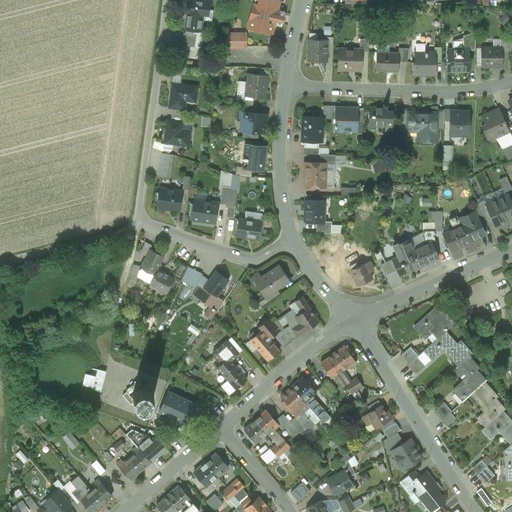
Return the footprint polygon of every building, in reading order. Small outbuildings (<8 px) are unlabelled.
[(209,0),(186,0),(186,5),(185,13),(186,13),(184,29),(185,29),(185,33),(192,34),(193,28),(201,29),(204,9),(208,10),(209,0)] [(253,4),(250,19),(257,21),(255,30),(271,34),(273,24),(276,25),(279,10),(277,9),(278,0),(261,0),(261,6),(253,4)] [(475,32),(463,36),(463,38),(463,49),(469,49),(469,50),(475,50),(475,32)] [(246,33),(225,34),(224,47),(246,47),(246,33)] [(463,38),(452,41),(452,49),(447,49),(447,71),(469,71),(469,50),(469,49),(463,49),(463,38)] [(316,43),(308,43),(308,61),(326,62),(326,52),(327,40),(326,40),(317,39),(316,43)] [(368,39),(359,39),(359,49),(360,49),(360,51),(368,51),(368,39)] [(511,39),(502,39),(502,50),(502,53),(511,53),(511,39)] [(352,52),(340,52),(340,48),(339,48),(338,70),(360,71),(360,51),(360,49),(359,49),(352,49),(352,52)] [(409,48),(398,48),(398,53),(397,61),(407,62),(409,48)] [(496,50),(496,48),(481,48),(481,67),(502,67),(502,53),(502,50),(496,50)] [(426,49),(425,49),(425,51),(415,51),(415,62),(413,62),(413,74),(435,74),(435,60),(435,52),(434,52),(426,52),(426,49)] [(398,53),(377,52),(376,71),(397,72),(397,61),(398,53)] [(268,77),(247,74),(245,96),(265,98),(268,77)] [(197,87),(187,85),(184,85),(181,84),(171,83),(169,99),(169,103),(169,105),(168,105),(168,107),(172,108),(184,109),(185,98),(196,100),(196,93),(197,90),(197,87)] [(336,107),(336,119),(335,124),(334,124),(334,128),(335,128),(335,131),(343,131),(343,129),(352,129),(352,133),(356,133),(357,108),(336,107)] [(386,108),(369,108),(369,126),(385,127),(386,118),(386,108)] [(499,109),(482,116),(485,124),(482,125),(488,139),(496,139),(509,133),(499,109)] [(241,111),(238,111),(237,120),(244,121),(243,131),(258,133),(264,133),(266,114),(255,112),(241,111)] [(437,112),(407,111),(407,124),(407,131),(415,132),(421,134),(421,142),(437,142),(438,125),(438,112),(437,112)] [(469,111),(450,111),(450,121),(450,133),(459,133),(459,136),(469,136),(469,111)] [(323,116),(302,116),(301,141),(322,142),(322,126),(323,127),(324,118),(324,116),(323,116)] [(170,120),(167,120),(166,122),(166,126),(165,128),(166,129),(164,143),(166,143),(169,143),(173,144),(177,144),(177,145),(179,145),(188,146),(189,143),(188,143),(189,139),(190,133),(181,132),(182,122),(170,120)] [(188,122),(182,122),(181,132),(190,133),(191,127),(188,122)] [(511,143),(501,148),(507,161),(511,158),(511,149),(511,147),(511,146),(511,143)] [(265,147),(245,144),(243,158),(242,158),(242,160),(246,160),(245,167),(243,167),(242,168),(251,169),(263,170),(265,147)] [(453,146),(443,145),(443,161),(453,162),(453,146)] [(173,155),(161,153),(158,177),(170,178),(173,155)] [(327,162),(304,162),(304,170),(306,170),(306,186),(326,186),(327,162)] [(251,169),(242,168),(243,167),(236,166),(235,174),(238,175),(251,176),(251,169)] [(221,171),(219,188),(222,189),(230,190),(232,174),(221,171)] [(230,190),(236,191),(238,175),(235,174),(232,174),(230,190)] [(190,177),(184,176),(182,189),(189,189),(190,177)] [(506,176),(499,180),(504,192),(511,189),(506,176)] [(356,187),(341,187),(341,195),(355,195),(356,187)] [(182,191),(158,188),(156,207),(165,209),(166,207),(180,209),(182,191)] [(230,190),(222,189),(220,204),(228,205),(230,190)] [(236,191),(230,190),(228,205),(235,206),(237,191),(236,191)] [(511,204),(507,194),(496,199),(506,221),(511,218),(511,204)] [(486,204),(485,204),(491,217),(495,226),(506,221),(496,199),(486,204)] [(217,203),(193,200),(191,219),(215,222),(217,203)] [(484,200),(478,203),(485,219),(491,217),(485,204),(486,204),(484,200)] [(325,201),(305,201),(305,222),(317,223),(324,223),(324,221),(325,201)] [(235,206),(228,205),(226,216),(233,217),(235,206)] [(421,229),(440,230),(440,210),(426,210),(426,221),(421,221),(421,229)] [(474,211),(460,217),(460,218),(463,224),(471,240),(484,234),(474,211)] [(262,214),(248,212),(247,219),(238,218),(236,236),(258,239),(262,214)] [(456,215),(449,219),(453,229),(442,234),(450,252),(459,248),(459,247),(471,241),(471,240),(463,224),(460,218),(458,219),(456,215)] [(331,222),(324,221),(324,223),(317,223),(316,232),(331,233),(331,222)] [(310,224),(301,226),(302,232),(311,230),(310,224)] [(419,247),(413,250),(408,239),(401,242),(405,253),(412,269),(426,263),(419,247)] [(401,242),(393,246),(396,252),(398,251),(400,256),(405,253),(401,242)] [(431,242),(419,247),(426,263),(438,257),(431,242)] [(150,249),(140,268),(139,267),(139,269),(137,276),(150,283),(154,275),(155,276),(158,269),(157,268),(164,256),(150,249)] [(385,249),(378,252),(383,263),(389,260),(385,249)] [(400,256),(391,259),(398,275),(412,269),(405,253),(400,256)] [(344,257),(338,256),(335,267),(342,269),(344,257)] [(373,270),(369,261),(365,263),(369,272),(373,270)] [(188,266),(180,262),(172,277),(174,278),(181,281),(188,267),(188,266)] [(365,263),(358,266),(356,262),(349,265),(357,285),(371,279),(369,272),(365,263)] [(261,277),(256,280),(265,295),(265,296),(277,289),(289,280),(279,265),(261,277)] [(136,281),(137,276),(139,269),(132,267),(129,279),(129,283),(135,284),(136,281)] [(202,273),(188,267),(181,281),(195,288),(197,283),(202,273)] [(172,277),(158,269),(155,276),(154,275),(150,283),(147,289),(154,293),(156,289),(160,291),(161,293),(164,294),(166,294),(169,287),(172,286),(175,281),(174,278),(172,277)] [(228,279),(216,270),(203,288),(216,297),(216,296),(228,279)] [(258,272),(251,276),(254,281),(256,280),(261,277),(258,272)] [(203,288),(200,285),(193,294),(216,310),(222,301),(216,296),(216,297),(203,288)] [(277,289),(265,296),(265,295),(264,296),(268,302),(280,294),(277,289)] [(309,306),(302,296),(295,301),(302,311),(309,306)] [(302,311),(297,315),(293,309),(283,316),(289,325),(296,335),(304,330),(304,331),(319,321),(309,306),(302,311)] [(435,307),(414,326),(423,336),(431,330),(438,338),(445,331),(454,323),(443,311),(441,313),(435,307)] [(267,319),(258,327),(260,330),(249,340),(268,361),(279,351),(269,339),(278,331),(267,319)] [(289,325),(281,331),(289,340),(296,335),(289,325)] [(289,340),(281,331),(275,336),(284,347),(290,341),(289,340)] [(460,341),(457,344),(445,331),(438,338),(424,350),(432,358),(443,348),(458,365),(469,355),(471,353),(460,341)] [(238,354),(226,342),(221,346),(232,359),(238,354)] [(410,345),(400,354),(408,364),(417,357),(418,355),(410,345)] [(344,346),(332,354),(343,369),(343,370),(355,361),(344,346)] [(44,369),(44,378),(47,385),(53,391),(60,395),(69,395),(76,393),(82,389),(85,384),(82,383),(85,372),(88,373),(88,371),(85,363),(78,356),(70,352),(60,353),(53,356),(47,362),(44,369)] [(343,369),(332,354),(320,362),(331,378),(335,375),(343,386),(345,384),(351,394),(357,390),(351,381),(350,381),(343,370),(343,369)] [(479,367),(469,355),(458,365),(455,368),(468,382),(458,390),(462,394),(461,395),(463,397),(465,399),(471,394),(484,382),(486,380),(477,370),(479,367)] [(247,378),(229,357),(217,367),(236,388),(247,378)] [(408,364),(407,365),(415,374),(424,365),(417,357),(408,364)] [(106,371),(91,368),(90,373),(88,373),(85,372),(82,383),(85,384),(92,386),(91,389),(100,392),(106,371)] [(315,391),(303,377),(292,387),(309,407),(323,423),(330,417),(314,398),(310,401),(308,398),(315,391)] [(356,377),(351,381),(357,390),(362,386),(356,377)] [(141,384),(138,380),(130,386),(133,390),(141,384)] [(496,396),(484,382),(471,394),(486,411),(481,416),(488,424),(502,411),(504,410),(494,398),(496,396)] [(331,396),(322,385),(317,389),(326,400),(331,396)] [(149,389),(148,388),(147,387),(145,387),(144,386),(142,386),(140,386),(139,387),(138,388),(136,389),(135,390),(135,391),(134,392),(134,394),(134,395),(134,397),(134,398),(135,400),(136,401),(137,402),(138,403),(140,404),(143,404),(145,404),(147,403),(148,402),(149,401),(150,400),(151,399),(151,398),(151,396),(151,395),(151,394),(151,393),(151,392),(150,390),(149,389)] [(309,407),(292,387),(291,387),(280,396),(285,402),(282,404),(290,413),(291,412),(295,417),(307,431),(312,426),(308,422),(308,418),(303,412),(309,407)] [(197,403),(168,390),(157,413),(186,426),(197,403)] [(126,391),(122,395),(130,404),(134,401),(126,391)] [(377,400),(367,407),(370,411),(380,405),(377,400)] [(452,411),(444,403),(435,410),(443,419),(450,412),(452,411)] [(370,411),(366,414),(366,415),(362,417),(367,425),(368,424),(368,425),(364,427),(367,432),(375,428),(380,425),(391,418),(387,411),(385,412),(381,405),(370,411)] [(266,410),(255,419),(267,434),(276,444),(283,453),(290,447),(274,428),(278,424),(274,419),(266,410)] [(511,420),(511,421),(502,411),(488,424),(483,429),(490,437),(498,430),(511,444),(511,442),(511,420)] [(443,419),(442,420),(447,426),(455,418),(450,412),(443,419)] [(281,413),(274,419),(278,424),(282,429),(285,427),(290,423),(290,422),(281,413)] [(307,431),(295,417),(290,422),(290,423),(298,432),(301,436),(307,431)] [(391,418),(380,425),(383,430),(394,423),(391,418)] [(267,434),(255,419),(244,428),(257,442),(267,434)] [(290,423),(285,427),(293,437),(298,432),(290,423)] [(395,423),(383,431),(387,438),(397,432),(400,430),(395,423)] [(171,444),(131,429),(126,434),(137,446),(150,462),(171,444)] [(149,429),(147,433),(162,439),(163,435),(149,429)] [(70,448),(78,442),(69,430),(61,436),(70,448)] [(387,438),(383,440),(386,454),(391,451),(391,450),(403,442),(397,432),(387,438)] [(403,442),(391,450),(391,451),(403,469),(421,457),(409,439),(403,442)] [(125,445),(121,440),(117,443),(121,448),(125,445)] [(121,448),(117,443),(113,446),(117,451),(121,448)] [(283,453),(276,444),(272,448),(279,457),(283,453)] [(150,462),(137,446),(132,450),(134,453),(129,457),(140,470),(150,462)] [(290,447),(283,453),(290,460),(297,454),(290,447)] [(15,453),(22,462),(26,459),(19,450),(15,453)] [(113,459),(107,452),(103,455),(110,462),(113,459)] [(228,467),(216,453),(205,463),(217,477),(228,467)] [(285,464),(290,460),(283,453),(279,457),(285,464)] [(346,457),(349,465),(356,463),(353,455),(346,457)] [(140,470),(129,457),(123,462),(121,460),(117,463),(130,479),(140,470)] [(481,460),(472,468),(478,474),(486,466),(481,460)] [(99,469),(93,461),(89,464),(95,472),(99,469)] [(217,477),(205,463),(194,472),(206,486),(217,477)] [(478,474),(476,475),(484,484),(494,475),(486,466),(478,474)] [(345,470),(327,479),(334,494),(352,485),(345,470)] [(412,472),(401,481),(405,487),(417,477),(412,472)] [(440,490),(426,473),(418,479),(417,477),(405,487),(404,487),(410,495),(414,493),(429,511),(431,511),(445,502),(437,492),(440,490)] [(90,491),(77,476),(70,482),(76,488),(72,492),(79,501),(81,499),(91,511),(92,511),(102,504),(90,491)] [(231,483),(238,492),(241,489),(244,487),(237,478),(231,483)] [(111,495),(98,479),(94,483),(96,486),(90,491),(101,503),(111,495)] [(301,481),(288,491),(296,501),(309,491),(301,481)] [(238,492),(231,483),(226,488),(233,496),(238,492)] [(190,500),(178,485),(167,495),(179,509),(181,511),(196,511),(199,510),(192,502),(191,504),(188,501),(190,500)] [(74,498),(64,487),(59,491),(69,502),(74,498)] [(479,487),(474,491),(484,504),(489,500),(479,487)] [(233,496),(226,488),(222,492),(229,500),(233,496)] [(238,492),(233,496),(238,502),(246,495),(241,489),(238,492)] [(62,511),(71,505),(69,502),(59,491),(50,499),(44,504),(51,511),(62,511)] [(214,511),(218,511),(225,506),(213,492),(204,500),(214,511)] [(167,495),(156,504),(162,511),(175,511),(179,509),(167,495)] [(248,496),(240,503),(241,504),(244,508),(252,501),(248,496)] [(30,510),(36,507),(29,497),(24,500),(30,510)] [(244,508),(244,509),(245,510),(247,511),(268,511),(270,510),(265,505),(266,504),(262,500),(261,501),(258,497),(244,508)] [(348,497),(339,502),(342,507),(351,502),(348,497)] [(327,511),(322,501),(307,508),(308,511),(327,511)] [(351,502),(342,507),(343,511),(345,511),(354,508),(351,502)]
